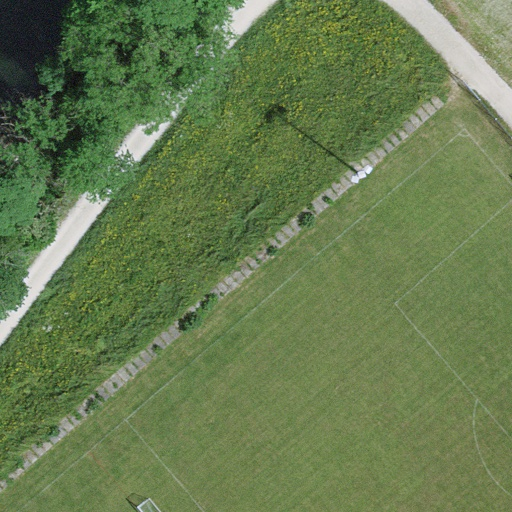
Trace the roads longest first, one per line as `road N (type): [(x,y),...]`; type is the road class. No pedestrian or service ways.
road 1 (track): [(253,0),(0,329)]
road 2 (track): [(410,0),(511,108)]
